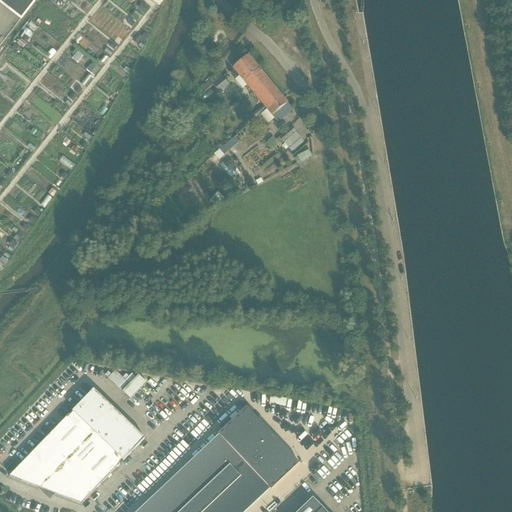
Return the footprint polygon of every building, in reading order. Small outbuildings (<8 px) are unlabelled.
[(0,0),(0,4),(20,21),(36,0),(0,0)] [(270,83),(248,56),(233,69),(254,96),(270,83)] [(222,77),(212,85),(219,93),(229,85),(222,77)] [(292,111),(270,83),(254,96),(276,123),(292,111)] [(283,143),(296,132),(291,126),(278,137),(283,143)] [(289,149),(301,139),(296,132),(284,143),(289,149)] [(228,142),(214,155),(219,161),(239,143),(234,138),(232,139),(228,142)] [(41,159),(51,164),(55,156),(45,151),(41,159)] [(297,158),(294,159),(296,164),(299,162),(300,163),(312,157),(309,151),(297,157),(297,158)] [(20,159),(15,167),(24,173),(29,165),(20,159)] [(116,370),(109,378),(123,391),(130,383),(116,370)] [(138,376),(122,392),(130,400),(146,384),(138,376)] [(89,497),(144,439),(93,390),(22,464),(9,477),(81,505),(89,497)] [(283,405),(285,399),(272,395),(270,401),(283,405)] [(270,491),(299,464),(246,408),(215,437),(218,441),(208,451),(142,511),(240,511),(257,496),(258,496),(267,487),(270,491)] [(325,511),(313,499),(298,511),(325,511)]
